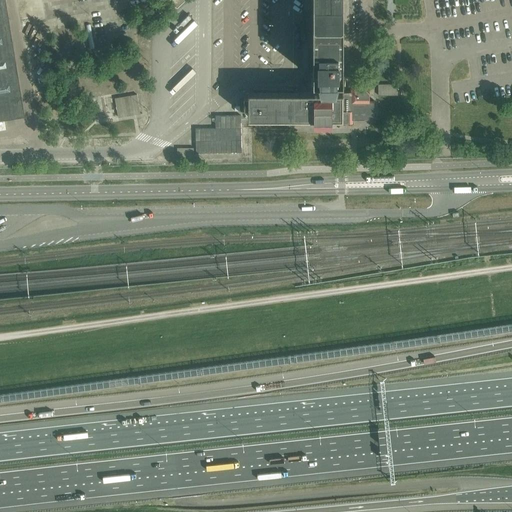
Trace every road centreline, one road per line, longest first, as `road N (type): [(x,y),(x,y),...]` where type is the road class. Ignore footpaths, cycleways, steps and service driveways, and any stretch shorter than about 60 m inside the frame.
road 1 (motorway): [(511,345),(281,386),(0,420)]
road 2 (track): [(0,337),(511,268)]
road 3 (motorway): [(511,397),(0,454)]
road 4 (motorway): [(0,486),(511,434)]
road 5 (tertiary): [(511,173),(234,190)]
road 6 (tertiary): [(234,190),(511,188)]
road 7 (tertiary): [(0,193),(234,190)]
road 8 (motorway): [(314,511),(511,494)]
